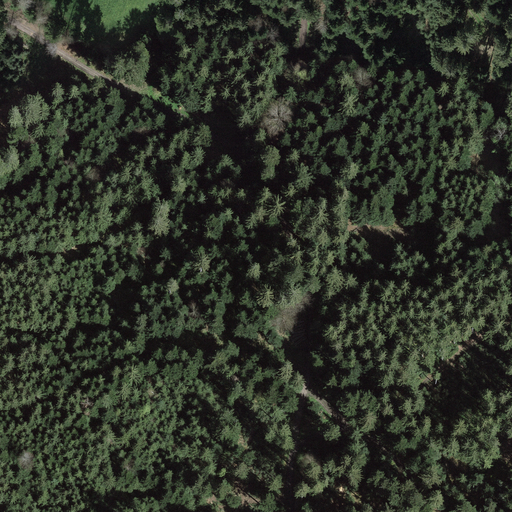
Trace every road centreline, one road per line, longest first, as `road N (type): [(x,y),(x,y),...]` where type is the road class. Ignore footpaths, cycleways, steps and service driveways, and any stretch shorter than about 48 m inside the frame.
road 1 (track): [(288,511),(312,326),(307,279),(277,205),(307,0)]
road 2 (track): [(277,205),(224,145),(0,16)]
